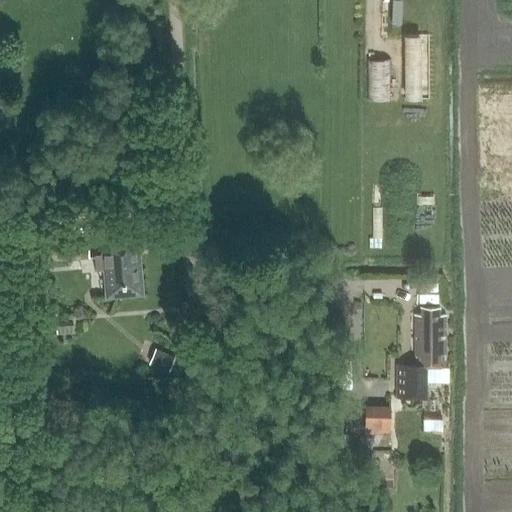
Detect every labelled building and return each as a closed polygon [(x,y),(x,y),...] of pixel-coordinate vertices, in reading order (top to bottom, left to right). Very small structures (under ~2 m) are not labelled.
[(46,239),(71,237),(69,223),(45,225),(46,239)] [(108,295),(141,292),(136,232),(103,235),(104,254),(95,255),(96,269),(105,268),(108,295)] [(48,260),(89,256),(88,236),(71,237),(46,239),(48,260)] [(427,366),(446,366),(446,315),(440,315),(440,307),(421,307),(421,315),(415,315),(415,366),(398,366),(398,399),(427,399),(427,366)] [(72,322),(55,323),(56,334),(73,333),(72,322)] [(155,348),(148,364),(168,372),(175,356),(155,348)] [(389,401),(364,401),(365,430),(389,430),(389,401)] [(424,419),(424,431),(434,431),(434,436),(447,436),(447,430),(444,430),(444,419),(424,419)]
